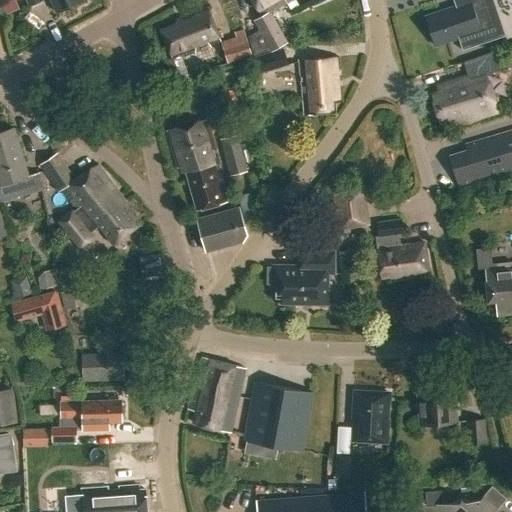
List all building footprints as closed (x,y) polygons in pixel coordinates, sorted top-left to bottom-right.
[(26,0),(29,7),(42,1),(41,0),(49,0),(56,14),(83,1),(82,0),(26,0)] [(251,0),(260,15),(253,19),(258,29),(247,35),(253,55),(270,50),(270,51),(271,50),(287,41),(272,13),(276,11),(275,9),(286,3),(284,0),(251,0)] [(452,0),(455,7),(425,17),(435,46),(458,38),(462,51),(506,36),(493,0),(452,0)] [(172,79),(180,76),(174,59),(218,43),(206,8),(179,18),(181,23),(160,31),(169,57),(165,59),(172,79)] [(226,62),(251,53),(242,28),(233,31),(235,35),(220,41),(226,62)] [(259,73),(288,64),(283,47),(271,50),(270,51),(253,56),(259,73)] [(298,62),(303,115),(335,112),(334,103),(342,102),(338,58),(298,62)] [(497,96),(489,95),(483,74),(440,86),(441,92),(432,95),(440,123),(451,120),(452,122),(464,119),(465,122),(494,113),(494,110),(500,104),(497,96)] [(167,131),(177,168),(184,166),(196,211),(222,203),(227,201),(219,174),(222,173),(217,156),(214,156),(212,151),(215,150),(207,120),(167,131)] [(0,237),(10,235),(0,206),(0,203),(19,198),(18,197),(43,189),(39,173),(27,176),(15,129),(0,133),(0,237)] [(474,149),(450,156),(459,185),(511,169),(511,131),(472,143),(474,149)] [(246,171),(243,161),(250,159),(247,149),(241,150),(237,135),(221,139),(230,176),(246,171)] [(114,245),(140,223),(97,165),(74,180),(56,154),(40,165),(58,192),(57,193),(58,194),(60,191),(76,211),(72,214),(71,213),(58,223),(72,239),(84,230),(88,235),(99,227),(114,245)] [(334,193),(339,228),(368,224),(362,188),(334,193)] [(247,235),(239,208),(197,220),(206,252),(243,242),(247,235)] [(386,236),(387,248),(377,250),(381,277),(394,275),(395,280),(430,275),(425,242),(401,246),(400,234),(403,233),(401,219),(378,223),(380,237),(386,236)] [(337,250),(340,263),(360,259),(357,246),(337,250)] [(283,288),(283,304),(328,304),(328,273),(334,274),(334,252),(297,252),(296,266),(273,266),(273,284),(279,284),(283,288)] [(489,301),(496,300),(497,315),(511,313),(511,261),(497,263),(497,267),(486,268),(489,301)] [(55,287),(51,268),(36,272),(40,290),(55,287)] [(29,293),(22,274),(9,279),(12,289),(9,290),(12,299),(29,293)] [(45,331),(47,331),(66,325),(56,291),(10,303),(15,322),(41,315),(45,331)] [(76,329),(90,327),(88,316),(74,318),(76,329)] [(193,423),(229,432),(245,369),(201,358),(188,409),(196,411),(193,423)] [(123,359),(82,361),(83,381),(124,380),(123,359)] [(242,439),(302,450),(313,391),(253,380),(242,439)] [(0,423),(15,422),(10,390),(0,391),(0,423)] [(352,440),(386,442),(389,394),(355,392),(352,440)] [(432,393),(432,392),(417,393),(418,403),(414,406),(418,412),(419,426),(435,425),(434,424),(457,422),(455,401),(454,401),(453,392),(432,393)] [(120,420),(120,401),(108,402),(107,401),(59,402),(60,427),(51,428),(51,442),(75,442),(75,431),(108,430),(108,421),(120,420)] [(467,421),(468,445),(486,444),(485,420),(467,421)] [(12,433),(0,435),(0,449),(14,447),(12,433)] [(23,434),(23,446),(46,446),(46,434),(23,434)] [(351,453),(335,452),(334,477),(326,477),(326,491),(338,491),(338,478),(349,478),(351,453)] [(432,505),(440,511),(495,511),(507,499),(492,486),(480,500),(451,502),(432,504),(432,505)] [(137,492),(136,487),(110,489),(110,491),(107,491),(106,488),(81,490),(82,511),(144,511),(143,491),(137,492)] [(426,504),(432,504),(451,502),(449,489),(425,491),(426,504)] [(365,511),(365,492),(253,501),(253,511),(365,511)]
